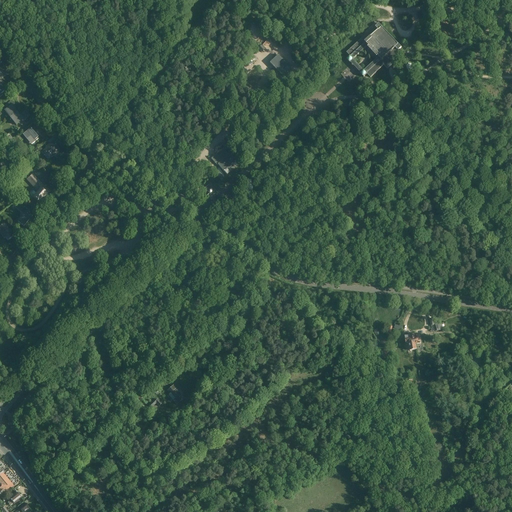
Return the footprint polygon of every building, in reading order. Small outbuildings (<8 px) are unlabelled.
[(356,44),(347,53),(350,56),(350,57),(365,43),(368,46),(369,47),(373,52),(378,56),(379,57),(382,60),(367,74),(371,78),(384,65),(388,69),(403,55),(399,51),(399,50),(400,49),(402,48),(379,24),(376,27),(375,26),(368,33),(356,44)] [(368,46),(365,43),(350,57),(347,60),(350,63),(351,63),(352,64),(356,68),(360,73),(360,74),(364,77),(365,76),(367,74),(382,60),(379,57),(364,71),(358,66),(353,60),(368,46)] [(281,76),(290,67),(277,54),(269,63),(281,76)] [(0,115),(5,111),(10,118),(17,112),(12,106),(14,104),(12,101),(0,110),(1,111),(0,111),(0,115)] [(20,116),(17,112),(10,118),(16,125),(18,123),(20,125),(21,124),(23,125),(25,121),(24,121),(31,115),(27,110),(20,116)] [(30,129),(23,135),(32,145),(35,142),(35,141),(38,138),(34,133),(40,127),(37,124),(32,129),(31,130),(30,129)] [(3,142),(1,144),(4,147),(6,145),(13,139),(9,134),(6,137),(7,138),(3,142)] [(19,134),(14,138),(18,143),(23,139),(19,134)] [(42,153),(47,158),(58,148),(53,142),(48,146),(49,147),(42,153)] [(216,165),(218,164),(224,171),(227,175),(239,164),(235,161),(229,154),(228,155),(225,151),(218,157),(216,154),(211,159),(215,164),(215,163),(216,165)] [(33,174),(27,180),(30,184),(31,183),(34,186),(35,185),(39,190),(36,194),(33,192),(32,192),(30,194),(30,195),(33,198),(39,203),(46,194),(48,195),(50,192),(43,186),(36,178),(33,174)] [(251,180),(247,180),(246,183),(245,187),(245,191),(244,194),(245,198),(246,202),(249,202),(251,199),(252,195),(252,191),(253,187),(252,184),(251,180)] [(212,187),(210,184),(204,189),(206,192),(207,191),(209,193),(206,196),(211,201),(212,200),(209,196),(214,191),(211,188),(212,187)] [(16,220),(12,226),(16,230),(21,224),(24,226),(31,217),(32,217),(29,214),(31,212),(20,202),(20,203),(16,207),(25,214),(18,222),(16,220)] [(4,225),(0,227),(0,232),(4,238),(5,237),(8,241),(9,240),(12,238),(12,237),(13,236),(11,233),(11,232),(7,227),(9,226),(5,221),(2,223),(4,225)] [(441,324),(432,326),(433,332),(442,330),(441,324)] [(419,334),(405,337),(406,343),(408,343),(410,351),(417,350),(416,345),(421,344),(419,334)] [(174,385),(167,391),(170,394),(174,399),(173,400),(177,405),(184,398),(182,395),(181,396),(178,392),(178,391),(176,389),(176,388),(174,385)] [(155,399),(149,405),(152,408),(156,404),(159,407),(162,404),(158,399),(156,401),(155,399)] [(0,496),(11,488),(1,475),(1,474),(0,472),(0,496)] [(11,500),(8,503),(10,506),(12,504),(13,503),(14,504),(17,502),(17,501),(21,497),(19,495),(19,494),(18,492),(17,493),(16,491),(9,497),(11,500)] [(19,508),(17,510),(18,510),(15,511),(19,511),(21,511),(22,511),(24,511),(29,508),(25,503),(19,509),(19,508)]
